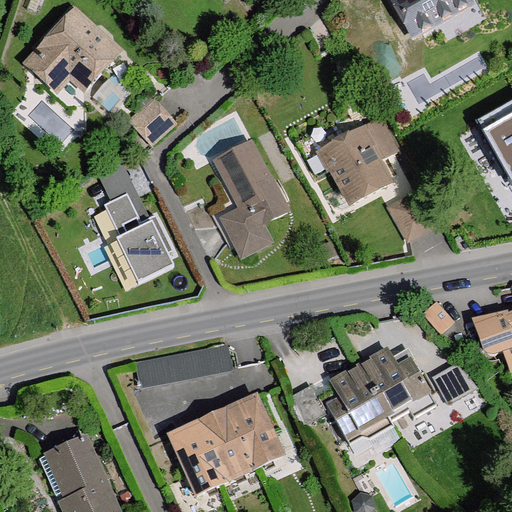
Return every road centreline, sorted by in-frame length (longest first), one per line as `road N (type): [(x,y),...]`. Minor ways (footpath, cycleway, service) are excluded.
road 1 (residential): [(230,315),(158,157),(315,0)]
road 2 (tertiary): [(230,315),(511,263)]
road 3 (tertiary): [(0,372),(230,315)]
